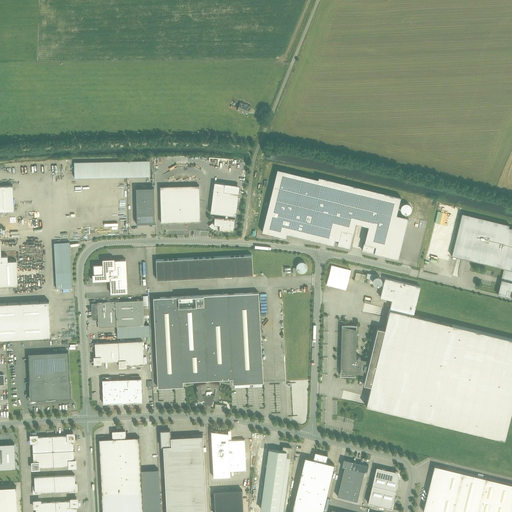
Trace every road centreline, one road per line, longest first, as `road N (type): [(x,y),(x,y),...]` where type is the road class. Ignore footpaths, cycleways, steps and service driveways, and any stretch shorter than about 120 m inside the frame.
road 1 (unclassified): [(87,419),(80,270),(96,245),(181,241),(319,252)]
road 2 (unclassified): [(87,419),(198,416),(312,437)]
road 3 (unknown): [(0,175),(28,178),(38,188),(49,264),(43,287),(0,297)]
road 4 (unclassified): [(312,437),(319,252)]
road 5 (unclassified): [(255,155),(319,0)]
road 6 (unclassified): [(312,437),(405,463),(406,511)]
